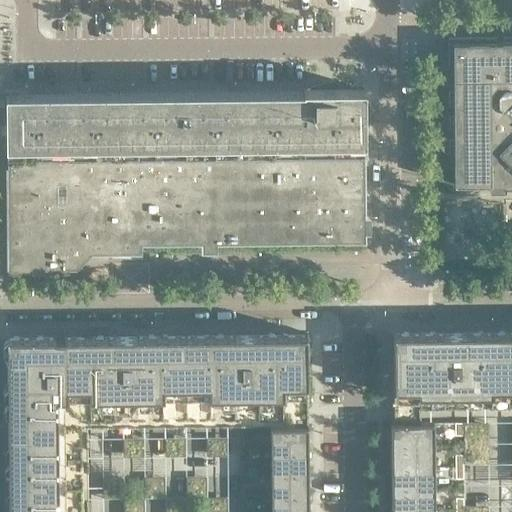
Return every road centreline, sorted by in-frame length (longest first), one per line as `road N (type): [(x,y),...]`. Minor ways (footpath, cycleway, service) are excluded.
road 1 (residential): [(0,304),(363,298)]
road 2 (residential): [(390,298),(387,20)]
road 3 (residential): [(363,298),(368,511)]
road 4 (unknown): [(365,403),(511,403)]
road 5 (residential): [(390,298),(511,297)]
